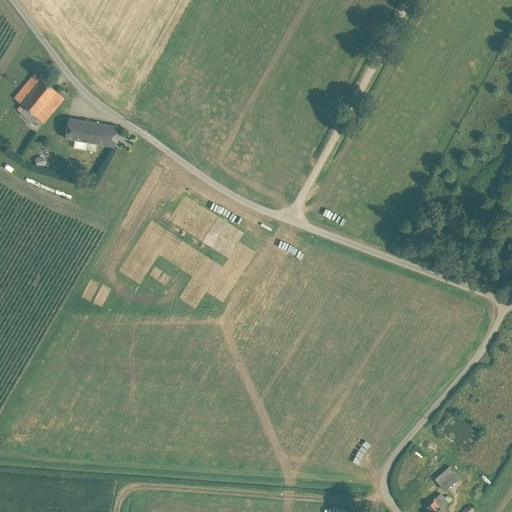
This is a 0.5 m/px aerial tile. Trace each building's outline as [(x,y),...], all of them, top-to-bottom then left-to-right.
[(41,78),(20,102),(36,116),(56,90),(41,78)] [(68,92),(60,86),(56,90),(63,97),(68,92)] [(56,90),(36,116),(44,122),(63,97),(56,90)] [(118,126),(69,117),(65,137),(114,146),(118,126)] [(434,478),(445,489),(459,476),(449,465),(434,478)] [(428,492),(421,484),(414,490),(421,499),(428,492)] [(440,493),(433,499),(434,500),(440,507),(441,508),(447,502),(440,493)] [(434,500),(426,506),(431,511),(433,511),(440,507),(434,500)]
